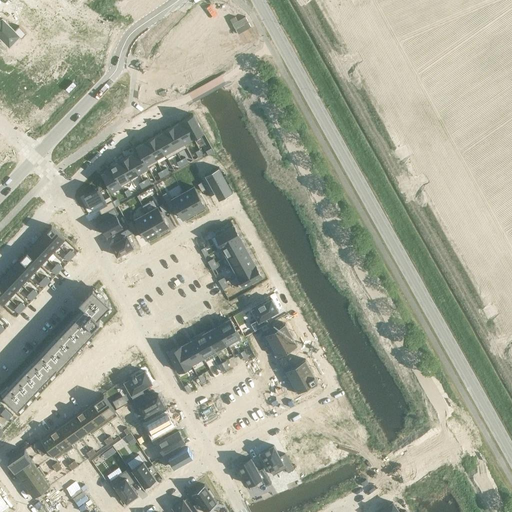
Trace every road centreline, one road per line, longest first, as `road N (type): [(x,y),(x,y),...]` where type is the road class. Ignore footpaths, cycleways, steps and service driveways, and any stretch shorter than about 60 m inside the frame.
road 1 (tertiary): [(489,414),(271,27)]
road 2 (residential): [(337,390),(236,204),(110,274)]
road 3 (tertiary): [(247,7),(185,25),(136,54),(33,157)]
road 4 (tertiary): [(56,184),(127,111),(252,25)]
road 5 (residential): [(0,460),(135,321)]
road 6 (residential): [(214,461),(135,321)]
road 7 (residential): [(337,390),(214,461)]
road 8 (residential): [(64,193),(120,140),(174,108)]
